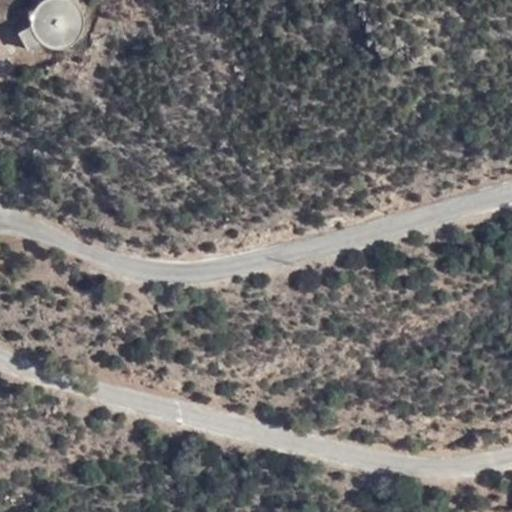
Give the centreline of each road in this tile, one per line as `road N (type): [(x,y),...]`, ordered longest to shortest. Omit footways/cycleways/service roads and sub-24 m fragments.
road 1 (unclassified): [(0,221),(122,263),(191,270),(254,261),(511,190)]
road 2 (unclassified): [(511,450),(375,453),(218,421),(0,351)]
